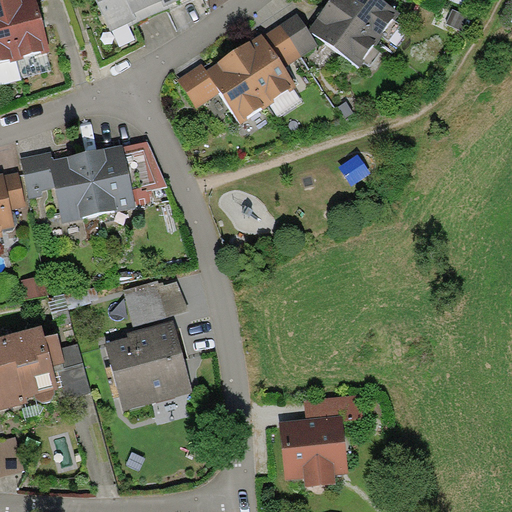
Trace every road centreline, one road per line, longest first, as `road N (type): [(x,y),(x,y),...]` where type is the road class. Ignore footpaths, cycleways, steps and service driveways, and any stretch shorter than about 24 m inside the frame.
road 1 (residential): [(125,74),(184,179),(227,304),(241,411),(233,500)]
road 2 (residential): [(233,500),(13,499)]
road 3 (residential): [(125,74),(239,0)]
road 4 (residential): [(0,122),(125,74)]
